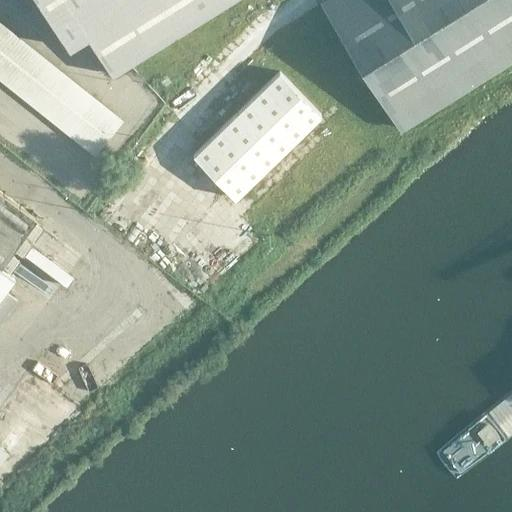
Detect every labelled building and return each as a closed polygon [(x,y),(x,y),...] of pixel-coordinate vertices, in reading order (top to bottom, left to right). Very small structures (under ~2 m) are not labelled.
[(328,0),(324,3),(400,125),(511,54),(511,0),(39,0),(70,48),(89,37),(112,74),(126,65),(130,63),(230,0),(328,0)] [(123,120),(0,22),(0,79),(95,156),(123,120)] [(235,198),(321,114),(279,71),(260,89),(193,155),(235,198)] [(188,127),(222,93),(202,72),(167,105),(188,127)] [(1,267),(37,218),(0,191),(0,298),(16,278),(1,267)]
